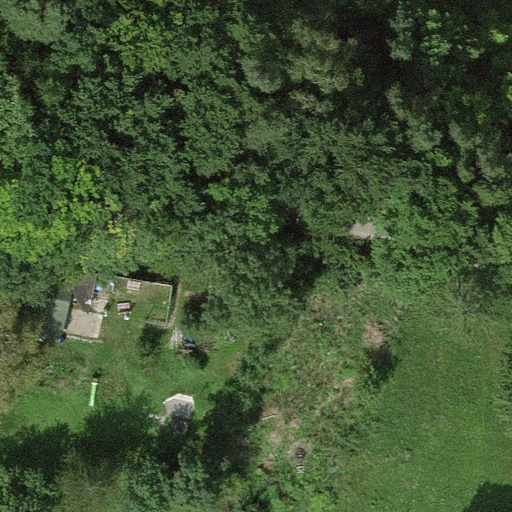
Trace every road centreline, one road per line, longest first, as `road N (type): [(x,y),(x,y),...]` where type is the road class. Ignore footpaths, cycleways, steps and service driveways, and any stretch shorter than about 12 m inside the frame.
road 1 (track): [(511,276),(207,215),(0,198)]
road 2 (track): [(511,126),(281,0)]
